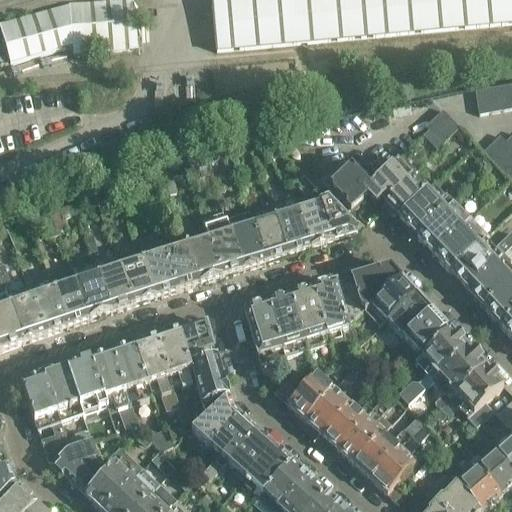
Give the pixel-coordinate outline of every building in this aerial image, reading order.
[(216,54),(272,49),(328,44),(498,28),(511,26),(511,0),(218,0),(211,2),(216,54)] [(68,8),(0,27),(0,32),(10,67),(72,49),(73,58),(137,53),(133,2),(68,8)] [(200,40),(210,40),(209,11),(199,11),(200,40)] [(511,95),(511,88),(499,90),(503,113),(511,111),(511,95)] [(499,90),(487,92),(491,115),(503,113),(499,90)] [(487,92),(475,94),(479,118),(491,115),(487,92)] [(443,113),(425,130),(434,138),(451,122),(443,113)] [(451,122),(434,138),(443,147),(460,131),(451,122)] [(444,150),(428,133),(423,138),(440,154),(444,150)] [(501,139),(492,147),(511,168),(511,150),(506,144),(501,139)] [(511,168),(492,147),(483,155),(505,179),(511,172),(511,168)] [(493,167),(484,157),(477,164),(486,173),(493,167)] [(416,176),(401,160),(364,195),(368,198),(376,207),(381,202),(385,205),(412,179),(416,176)] [(348,212),(351,214),(368,198),(364,195),(369,189),(343,162),(323,182),(350,210),(348,212)] [(211,172),(190,178),(194,191),(215,184),(211,172)] [(297,182),(305,201),(295,204),(311,253),(333,246),(320,206),(316,195),(314,189),(303,177),(297,182)] [(412,179),(385,205),(399,221),(421,200),(427,195),(412,179)] [(167,185),(172,197),(172,198),(179,195),(175,182),(167,185)] [(271,211),(273,211),(288,260),(311,253),(295,204),(280,208),(271,182),(262,185),(264,190),(268,203),(271,211)] [(172,197),(167,185),(161,187),(165,200),(172,197)] [(421,200),(399,221),(417,240),(445,214),(455,204),(446,196),(444,198),(434,188),(427,195),(421,200)] [(148,201),(144,190),(135,193),(139,204),(148,201)] [(126,208),(123,197),(101,204),(104,215),(126,208)] [(328,203),(320,206),(333,246),(356,239),(357,236),(358,234),(328,203)] [(445,214),(417,240),(433,257),(471,221),(477,215),(470,208),(464,214),(455,204),(445,214)] [(271,211),(251,217),(266,266),(288,260),(273,211),(271,211)] [(68,233),(62,215),(53,218),(59,236),(68,233)] [(251,217),(229,224),(244,273),(266,266),(251,217)] [(471,221),(433,257),(449,274),(486,241),(477,232),(479,230),(471,221)] [(229,224),(207,231),(222,280),(244,273),(229,224)] [(207,231),(184,238),(200,287),(222,280),(207,231)] [(511,235),(503,244),(495,251),(494,249),(486,241),(449,274),(458,283),(466,293),(511,250),(511,235)] [(96,253),(90,236),(84,239),(89,255),(96,253)] [(162,245),(178,294),(200,287),(184,238),(162,245)] [(140,253),(155,301),(178,294),(162,245),(140,253)] [(511,250),(466,293),(485,312),(511,286),(511,269),(510,268),(511,265),(511,250)] [(140,253),(118,260),(133,308),(155,301),(140,253)] [(118,260),(96,267),(111,316),(111,315),(133,308),(118,260)] [(43,284),(30,289),(46,338),(67,330),(52,282),(46,264),(38,266),(43,284)] [(9,285),(3,266),(0,267),(0,286),(0,288),(9,285)] [(96,267),(74,274),(89,323),(90,323),(111,316),(96,267)] [(352,282),(336,287),(350,330),(372,309),(400,281),(390,270),(352,282)] [(74,274),(52,282),(67,330),(89,323),(74,274)] [(400,281),(372,309),(364,316),(380,332),(387,325),(416,297),(400,281)] [(0,349),(2,354),(2,353),(23,346),(7,297),(4,287),(0,288),(0,286),(0,349)] [(511,286),(485,312),(501,329),(511,318),(511,286)] [(336,287),(314,294),(327,339),(330,348),(345,343),(342,335),(351,332),(350,330),(336,287)] [(30,289),(7,297),(23,346),(46,338),(30,289)] [(314,294),(291,301),(305,346),(304,347),(307,355),(322,350),(319,342),(327,339),(314,294)] [(416,297),(387,325),(403,342),(432,314),(416,297)] [(291,301),(268,308),(282,353),(281,354),(284,362),(300,357),(307,355),(304,347),(305,346),(291,301)] [(244,315),(258,361),(261,369),(284,362),(281,354),(282,353),(268,308),(244,315)] [(432,314),(403,342),(419,358),(445,334),(445,333),(448,331),(432,314)] [(511,318),(501,329),(511,340),(511,318)] [(208,326),(179,336),(190,369),(204,364),(201,356),(215,351),(208,326)] [(468,353),(450,334),(414,368),(425,379),(418,386),(418,389),(424,395),(432,386),(468,353)] [(179,336),(156,343),(169,382),(178,379),(183,394),(193,391),(188,375),(192,374),(190,369),(179,336)] [(363,344),(359,339),(355,343),(359,347),(363,344)] [(156,343),(134,351),(146,389),(157,386),(162,401),(172,398),(166,383),(169,382),(156,343)] [(134,351),(110,358),(124,397),(127,406),(138,403),(140,409),(149,406),(144,390),(146,389),(134,351)] [(443,398),(435,406),(442,413),(485,371),(468,353),(432,386),(443,398)] [(110,358),(90,365),(105,402),(105,403),(113,400),(118,416),(128,412),(122,397),(124,397),(110,358)] [(204,364),(190,369),(192,374),(202,408),(206,421),(228,401),(230,401),(224,379),(217,361),(217,360),(204,364)] [(90,365),(66,373),(79,409),(82,419),(98,414),(108,411),(105,403),(105,402),(90,365)] [(501,393),(504,391),(485,371),(442,413),(448,420),(457,412),(467,423),(473,417),(501,393)] [(66,373),(46,380),(61,427),(82,419),(79,409),(66,373)] [(332,392),(305,425),(322,440),(350,408),(341,400),(359,380),(352,374),(334,394),(332,392)] [(292,406),(288,409),(305,425),(332,392),(316,378),(292,406)] [(23,388),(35,425),(38,434),(61,427),(46,380),(23,388)] [(290,381),(274,396),(283,405),(295,393),(290,381)] [(408,409),(424,395),(418,389),(418,386),(411,386),(398,399),(408,409)] [(392,397),(381,409),(387,415),(398,403),(392,397)] [(188,437),(206,453),(209,449),(209,450),(240,419),(234,414),(230,401),(228,401),(206,421),(198,428),(192,434),(188,437)] [(511,406),(498,418),(511,435),(511,406)] [(350,408),(322,440),(338,454),(366,423),(373,416),(366,410),(360,417),(350,408)] [(477,433),(494,418),(487,409),(469,424),(477,433)] [(194,422),(198,428),(206,421),(204,413),(194,422)] [(366,423),(338,454),(355,469),(383,438),(389,431),(373,416),(366,423)] [(240,419),(209,450),(206,453),(224,470),(228,466),(258,435),(240,419)] [(383,438),(355,469),(371,484),(399,452),(423,428),(416,422),(393,447),(383,438)] [(132,440),(139,437),(135,425),(127,427),(132,440)] [(399,452),(371,484),(387,499),(396,490),(416,468),(407,460),(414,452),(416,454),(431,437),(423,428),(399,452)] [(180,443),(176,431),(168,433),(172,445),(180,443)] [(75,439),(79,449),(92,444),(88,435),(75,439)] [(258,435),(228,466),(224,470),(242,485),(245,482),(275,451),(258,435)] [(492,451),(494,454),(511,474),(511,435),(492,451)] [(46,443),(42,444),(50,466),(68,447),(64,436),(46,443)] [(145,441),(141,437),(134,440),(141,446),(145,441)] [(163,450),(158,438),(150,440),(155,452),(163,450)] [(66,455),(53,469),(78,492),(90,478),(81,470),(84,466),(98,462),(92,444),(79,449),(69,452),(66,455)] [(436,462),(446,453),(439,445),(429,454),(436,462)] [(476,469),(475,469),(501,499),(511,489),(511,474),(494,454),(482,464),(469,449),(463,455),(476,469)] [(275,451),(245,482),(242,485),(259,500),(292,466),(275,451)] [(119,452),(111,461),(118,467),(120,465),(126,459),(119,452)] [(160,455),(152,464),(158,470),(166,461),(160,455)] [(183,475),(190,468),(182,460),(175,467),(183,475)] [(115,466),(85,499),(98,511),(103,511),(132,482),(135,479),(125,470),(122,473),(115,466)] [(292,466),(259,500),(271,511),(278,511),(309,481),(292,466)] [(220,474),(212,467),(193,486),(193,487),(201,494),(220,474)] [(475,469),(456,486),(478,511),(486,511),(501,499),(475,469)] [(0,502),(13,488),(8,471),(0,474),(0,502)] [(228,477),(223,472),(214,482),(219,487),(228,477)] [(187,493),(193,487),(193,486),(186,480),(180,486),(187,493)] [(309,481),(279,511),(310,511),(326,497),(309,481)] [(132,482),(103,511),(137,511),(154,495),(144,485),(140,489),(132,482)] [(420,492),(429,500),(434,494),(426,486),(420,492)] [(435,506),(440,511),(478,511),(456,486),(443,500),(442,499),(441,499),(434,494),(429,500),(435,506)] [(0,511),(19,493),(13,488),(0,502),(0,511)] [(154,495),(137,511),(171,511),(178,506),(160,489),(154,495)] [(402,495),(396,490),(387,499),(394,505),(402,495)] [(33,511),(37,509),(19,493),(0,511),(33,511)] [(326,497),(310,511),(342,511),(343,511),(326,497)] [(211,504),(205,498),(197,506),(204,511),(211,504)]
